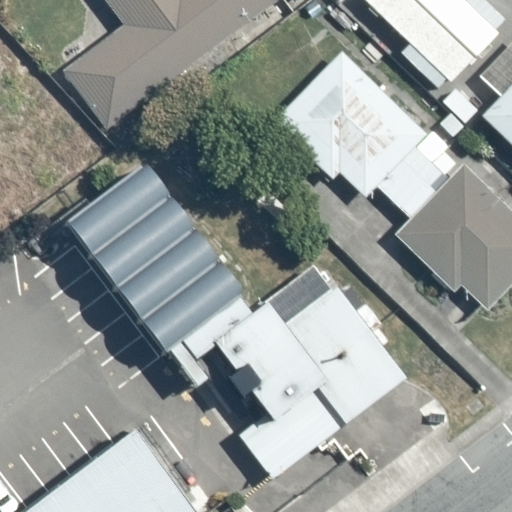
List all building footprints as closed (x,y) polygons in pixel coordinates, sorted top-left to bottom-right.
[(278,0),(277,0),(106,0),(127,26),(65,74),(110,131),(278,0)] [(511,27),(509,25),(484,0),(334,0),(342,7),(348,0),(363,0),(407,45),(399,53),(440,94),(467,67),(502,99),(484,118),(511,143),(511,27)] [(232,113),(256,93),(250,85),(290,51),(269,27),(205,82),(232,113)] [(511,212),(462,166),(425,131),(341,51),(271,124),(327,178),(334,170),(362,197),(372,186),(409,221),(395,236),(452,289),(457,283),(489,313),(511,287),(511,212)] [(109,142),(30,207),(243,466),(374,360),(298,268),(246,309),(109,142)] [(170,511),(171,511),(107,423),(0,499),(0,511),(170,511)]
